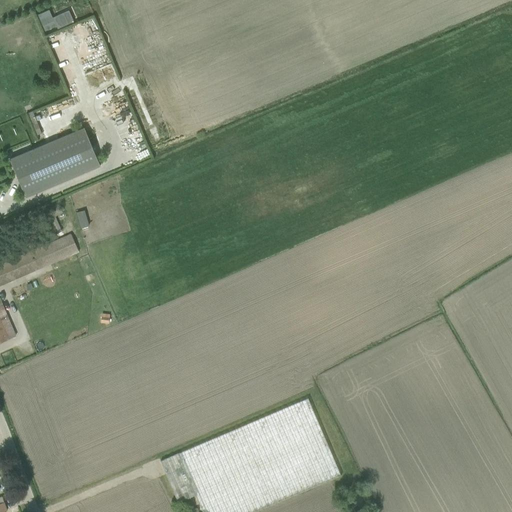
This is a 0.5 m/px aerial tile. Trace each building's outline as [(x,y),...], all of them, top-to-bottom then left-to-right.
[(9,159),(24,198),(101,168),(86,128),(9,159)] [(125,157),(141,151),(138,141),(121,146),(125,157)] [(0,287),(80,254),(71,234),(0,263),(0,287)] [(0,342),(16,335),(0,297),(0,342)] [(196,511),(254,511),(341,477),(310,402),(174,457),(196,511)]
